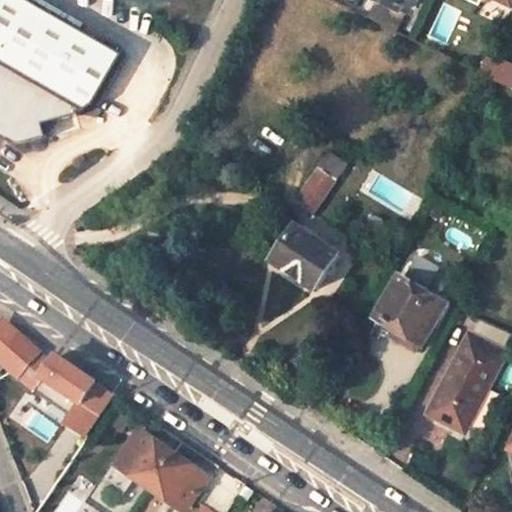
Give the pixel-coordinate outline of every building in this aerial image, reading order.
[(125,56),(26,0),(0,0),(0,131),(21,145),(49,138),(45,125),(80,116),(83,111),(86,113),(97,106),(125,56)] [(374,0),(400,12),(406,0),(374,0)] [(511,0),(457,0),(478,9),(482,0),(488,0),(511,10),(511,0)] [(315,213),(347,168),(331,156),(300,201),(315,213)] [(317,289),(339,256),(297,230),(276,263),(317,289)] [(416,353),(443,304),(425,293),(439,270),(419,258),(406,282),(401,280),(378,318),(395,328),(404,333),(398,343),(416,353)] [(395,328),(390,338),(398,343),(404,333),(395,328)] [(465,429),(503,351),(470,336),(431,413),(465,429)] [(70,423),(87,436),(114,396),(58,357),(53,365),(22,337),(2,361),(36,391),(74,417),(70,423)] [(175,455),(139,432),(115,467),(151,490),(175,455)] [(184,511),(186,511),(209,477),(175,455),(151,490),(184,511)] [(201,511),(226,511),(235,499),(218,488),(201,511)]
